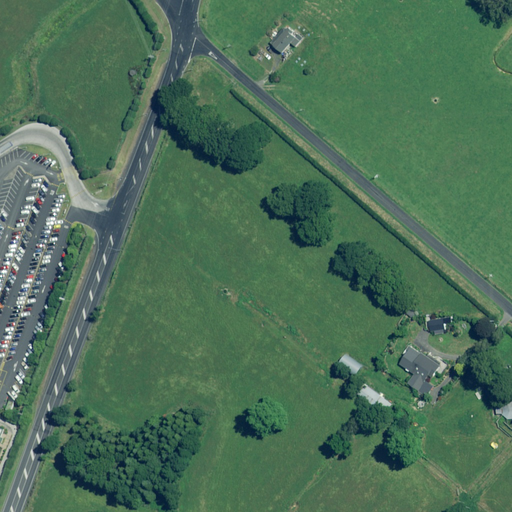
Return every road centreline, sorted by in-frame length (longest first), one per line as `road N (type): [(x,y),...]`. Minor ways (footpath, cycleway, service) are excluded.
road 1 (unclassified): [(7,511),(183,51),(186,23)]
road 2 (unclassified): [(511,309),(186,23)]
